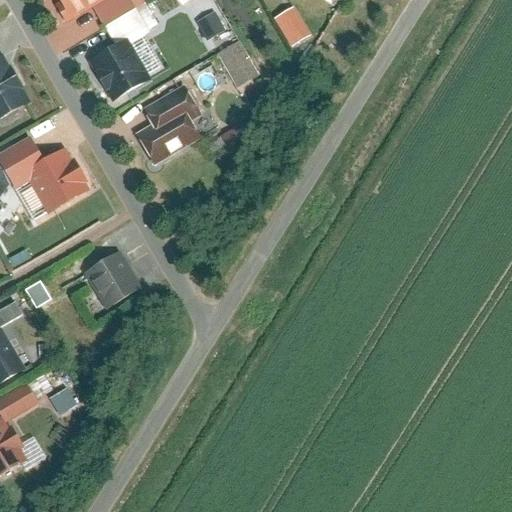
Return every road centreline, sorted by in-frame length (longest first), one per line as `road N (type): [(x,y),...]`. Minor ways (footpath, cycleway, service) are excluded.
road 1 (residential): [(212,332),(423,0)]
road 2 (residential): [(14,0),(212,332)]
road 3 (residential): [(99,511),(212,332)]
